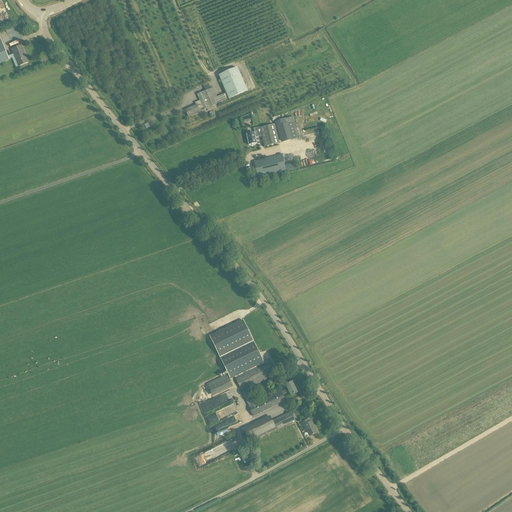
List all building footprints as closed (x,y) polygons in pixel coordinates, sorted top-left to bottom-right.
[(0,38),(0,64),(10,61),(0,38)] [(21,46),(12,50),(18,67),(28,63),(21,46)] [(226,93),(217,98),(213,88),(212,88),(211,87),(210,87),(209,85),(204,87),(206,91),(197,94),(200,101),(195,103),(196,105),(185,110),(188,117),(200,112),(207,109),(208,111),(216,108),(215,105),(247,92),(237,68),(219,76),(226,93)] [(299,138),(295,122),(277,127),(282,143),(292,140),(299,138)] [(275,125),(260,128),(254,129),(255,135),(247,137),(249,145),(257,144),(256,141),(258,140),(258,137),(262,136),(264,147),(280,143),(275,125)] [(286,171),(282,155),(254,162),(258,178),(286,171)] [(230,379),(234,377),(241,391),(275,375),(268,361),(264,362),(244,320),(210,336),(230,379)] [(233,387),(227,375),(207,384),(212,397),(233,387)] [(250,388),(242,392),(249,407),(248,407),(253,417),(286,401),(283,395),(289,392),(291,396),(298,393),(292,382),(286,385),(287,389),(281,392),(281,391),(257,403),(250,388)] [(291,412),(273,421),(270,416),(242,429),(248,443),(296,421),(291,412)] [(302,427),(304,427),(309,437),(317,432),(312,421),(310,422),(308,420),(301,423),(302,427)]
